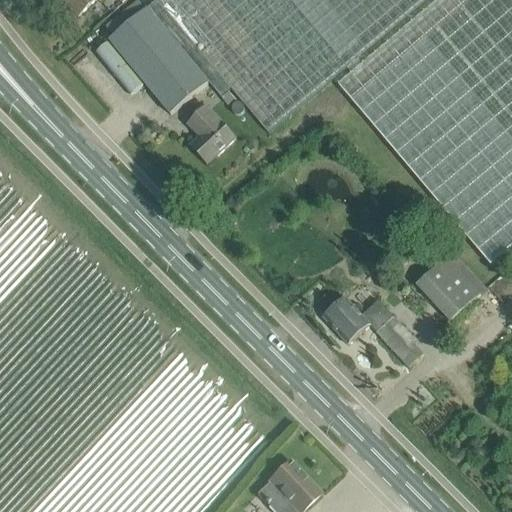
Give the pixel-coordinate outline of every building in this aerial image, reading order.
[(93,4),(97,0),(61,0),(78,18),(93,4)] [(155,0),(157,1),(147,11),(209,85),(222,98),(231,89),(270,135),(429,0),(155,0)] [(511,0),(443,0),(339,89),(492,270),(511,252),(511,0)] [(209,85),(147,11),(146,12),(138,3),(107,28),(115,37),(110,42),(171,116),(209,85)] [(202,105),(192,114),(197,119),(203,112),(206,110),(202,105)] [(206,110),(203,112),(197,119),(189,126),(201,139),(191,148),(208,166),(235,141),(206,110)] [(417,287),(451,324),(487,291),(453,254),(417,287)] [(377,335),(394,319),(379,303),(363,317),(346,299),(324,320),(349,347),(371,328),(377,335)] [(395,318),(394,319),(377,335),(410,370),(425,356),(414,343),(416,341),(395,318)] [(291,464),(276,477),(258,494),(275,511),(304,511),(321,496),(291,464)]
